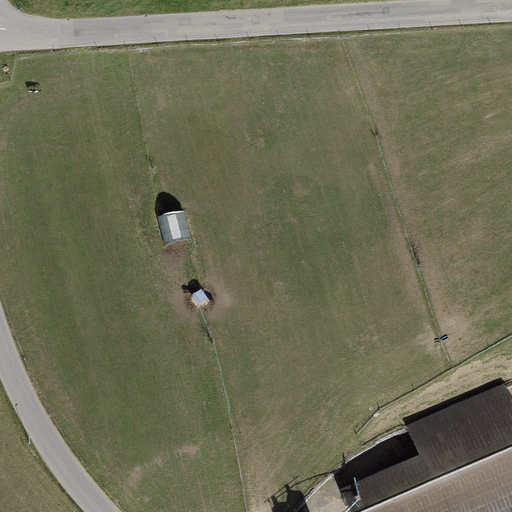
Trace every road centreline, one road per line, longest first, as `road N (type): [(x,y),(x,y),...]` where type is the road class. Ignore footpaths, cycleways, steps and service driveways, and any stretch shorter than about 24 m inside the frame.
road 1 (tertiary): [(0,30),(511,10)]
road 2 (tertiary): [(0,337),(29,407),(103,511)]
